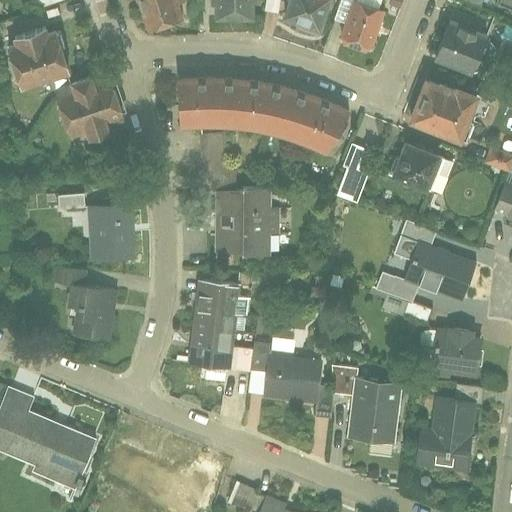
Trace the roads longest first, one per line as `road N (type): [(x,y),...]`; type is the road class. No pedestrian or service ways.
road 1 (residential): [(117,50),(249,45),(374,80),(417,0)]
road 2 (residential): [(117,50),(158,233),(154,296),(125,387)]
road 3 (residential): [(125,387),(422,511)]
road 4 (residential): [(0,337),(125,387)]
